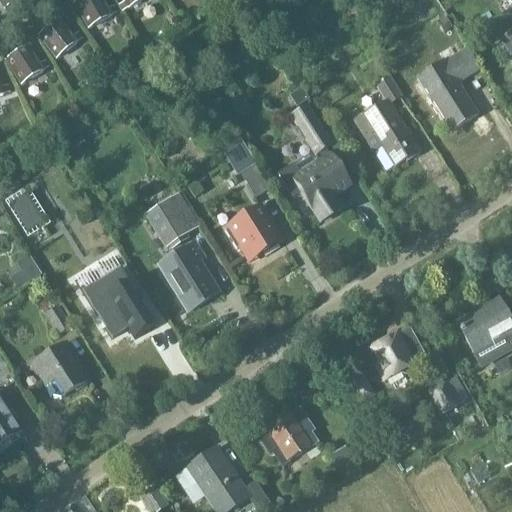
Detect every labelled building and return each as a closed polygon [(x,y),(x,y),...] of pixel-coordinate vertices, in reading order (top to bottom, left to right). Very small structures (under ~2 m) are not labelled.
[(0,0),(0,4),(4,11),(24,0),(0,0)] [(117,15),(114,9),(107,13),(100,0),(86,0),(75,6),(89,31),(110,19),(117,15)] [(123,0),(125,3),(118,7),(122,14),(148,0),(123,0)] [(445,19),(438,23),(445,34),(451,29),(445,19)] [(77,36),(72,40),(59,24),(39,39),(57,61),(76,46),(82,41),(77,36)] [(511,32),(499,40),(511,60),(511,32)] [(39,68),(27,50),(6,63),(21,87),(42,74),(42,73),(48,69),(45,64),(39,68)] [(420,95),(446,138),(481,116),(465,90),(473,86),(456,58),(437,70),(443,80),(420,95)] [(419,154),(388,106),(395,102),(401,98),(388,78),(374,87),(384,103),(354,123),(373,154),(381,149),(394,169),(414,156),(419,154)] [(237,88),(227,89),(227,99),(237,99),(237,88)] [(0,90),(0,98),(2,97),(9,95),(7,89),(0,91),(0,90)] [(299,91),(288,98),(296,109),(307,102),(299,91)] [(307,106),(289,118),(315,159),(333,147),(307,106)] [(77,137),(70,147),(73,148),(78,152),(85,142),(79,139),(77,137)] [(240,176),(254,166),(242,148),(223,161),(235,179),(240,176)] [(381,149),(373,154),(386,174),(394,169),(381,149)] [(293,167),(278,177),(293,201),(299,196),(319,227),(342,213),(335,201),(353,189),(331,154),(317,163),(298,175),(293,167)] [(312,156),(293,167),(298,175),(317,163),(312,156)] [(240,176),(255,200),(262,196),(267,192),(269,191),(254,166),(240,176)] [(10,174),(0,180),(0,200),(19,189),(10,174)] [(22,195),(6,205),(24,234),(40,223),(22,195)] [(177,199),(145,218),(154,233),(163,249),(167,246),(169,251),(187,240),(185,236),(195,229),(186,213),(177,199)] [(228,231),(224,233),(236,251),(239,249),(249,264),(258,259),(282,244),(259,209),(227,229),(228,231)] [(195,245),(159,267),(188,313),(217,295),(198,264),(204,259),(195,245)] [(15,264),(20,272),(32,264),(27,256),(15,264)] [(32,264),(20,272),(28,284),(40,276),(32,264)] [(120,270),(82,294),(111,341),(127,331),(134,342),(156,328),(120,270)] [(28,284),(20,272),(8,280),(16,292),(28,284)] [(489,307),(456,325),(475,359),(481,370),(511,353),(508,346),(511,343),(511,325),(499,302),(489,307)] [(45,316),(57,337),(64,333),(70,329),(57,309),(45,316)] [(360,356),(368,369),(373,366),(383,383),(390,378),(394,379),(401,375),(404,377),(408,377),(411,375),(413,372),(412,367),(415,366),(414,365),(425,358),(409,330),(399,336),(398,335),(360,356)] [(347,339),(329,348),(338,366),(356,356),(347,339)] [(451,340),(441,346),(454,370),(464,364),(451,340)] [(45,391),(47,390),(53,399),(61,401),(89,383),(65,344),(63,346),(30,367),(45,391)] [(414,365),(415,366),(419,373),(433,365),(428,357),(425,358),(414,365)] [(449,364),(443,368),(447,375),(453,371),(449,364)] [(347,383),(361,406),(374,398),(361,375),(347,383)] [(455,380),(444,386),(440,378),(424,387),(441,417),(458,408),(457,407),(467,402),(455,380)] [(0,446),(21,433),(20,432),(19,433),(12,422),(22,416),(6,390),(0,393),(0,446)] [(258,438),(271,458),(272,457),(281,470),(289,465),(288,463),(309,450),(310,451),(318,445),(312,435),(313,434),(298,411),(288,419),(289,420),(270,433),(268,431),(258,438)] [(389,433),(378,438),(382,447),(393,442),(389,433)] [(416,438),(404,445),(406,449),(419,442),(416,438)] [(332,456),(343,474),(356,467),(345,449),(332,456)] [(213,511),(233,511),(249,502),(250,501),(244,491),(216,450),(186,471),(205,499),(213,511)] [(32,451),(23,456),(36,476),(44,471),(32,451)] [(205,499),(186,471),(174,479),(193,507),(205,499)] [(249,488),(244,491),(250,501),(249,502),(255,511),(273,511),(255,484),(249,488)] [(154,489),(138,500),(146,511),(163,511),(168,509),(154,489)] [(277,500),(274,508),(280,511),(284,504),(277,500)]
